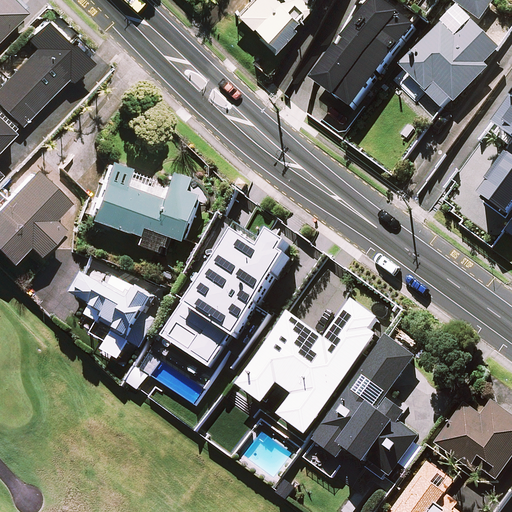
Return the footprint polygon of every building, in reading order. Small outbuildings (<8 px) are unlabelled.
[(0,0),(0,41),(26,15),(10,0),(0,0)] [(288,0),(284,5),(277,0),(252,0),(239,15),(276,48),(310,9),(300,0),(288,0)] [(372,0),(317,87),(353,109),(408,21),(374,0),(372,0)] [(511,10),(497,0),(452,0),(481,20),(483,17),(503,31),(511,18),(511,10)] [(452,102),(455,104),(504,50),(473,23),(459,38),(444,25),(403,70),(446,108),(452,102)] [(75,76),(43,45),(0,90),(0,104),(25,128),(75,76)] [(490,159),(498,165),(475,196),(506,219),(511,211),(511,99),(494,124),(508,135),(490,159)] [(0,148),(13,135),(0,122),(0,148)] [(112,164),(91,221),(151,243),(154,234),(190,247),(207,201),(194,197),(199,184),(172,174),(166,189),(130,176),(132,171),(112,164)] [(69,205),(36,171),(0,206),(0,220),(38,258),(64,232),(53,220),(69,205)] [(234,223),(169,338),(216,364),(236,329),(240,331),(285,252),(234,223)] [(151,317),(161,300),(142,289),(136,299),(110,284),(108,288),(88,276),(76,296),(97,308),(96,309),(111,318),(108,322),(119,328),(117,331),(127,337),(125,340),(146,352),(162,323),(151,317)] [(285,312),(234,383),(266,406),(281,384),(292,392),(281,408),(306,425),(382,320),(355,301),(326,341),(285,312)] [(422,361),(392,340),(317,443),(347,464),(354,455),(372,468),(374,464),(396,479),(425,439),(405,425),(411,416),(394,404),(386,416),(383,414),(422,361)] [(471,407),(441,447),(475,473),(480,466),(502,483),(511,470),(511,415),(498,404),(487,419),(471,407)] [(433,484),(411,511),(459,511),(458,511),(462,507),(433,484)]
